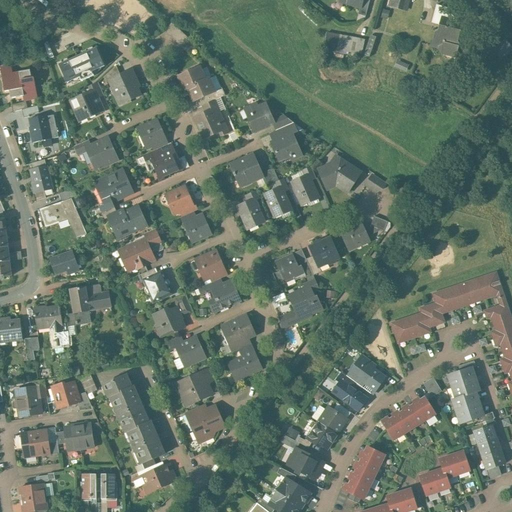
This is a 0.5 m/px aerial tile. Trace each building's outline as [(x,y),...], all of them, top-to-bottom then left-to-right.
[(370,0),(362,0),(361,8),(360,8),(358,15),(365,17),(370,0)] [(394,0),(393,7),(406,11),(409,0),(407,0),(394,0)] [(446,8),(436,5),(432,23),(440,25),(442,28),(441,32),(438,31),(436,33),(432,46),(438,48),(441,53),(445,54),(445,52),(447,51),(456,53),(458,45),(457,42),(461,24),(460,23),(460,25),(453,23),(453,21),(448,20),(449,14),(449,12),(447,9),(446,8)] [(188,39),(172,23),(164,31),(181,47),(188,39)] [(361,57),(365,39),(334,32),(330,50),(361,57)] [(371,56),(377,37),(372,35),(365,54),(371,56)] [(495,48),(503,59),(511,51),(511,45),(507,38),(495,48)] [(195,44),(188,39),(181,47),(187,53),(195,44)] [(97,48),(59,65),(67,83),(79,78),(81,82),(94,76),(92,72),(105,66),(97,48)] [(11,65),(1,67),(3,83),(5,92),(9,91),(11,99),(23,96),(24,99),(25,99),(27,99),(29,100),(31,100),(34,100),(37,97),(35,88),(34,78),(32,78),(30,70),(13,73),(11,65)] [(116,66),(103,78),(106,83),(110,81),(120,76),(116,66)] [(200,68),(191,72),(189,71),(187,72),(186,74),(178,77),(180,82),(183,83),(186,90),(189,88),(206,81),(206,80),(200,68)] [(120,76),(110,81),(118,100),(123,98),(125,103),(140,96),(137,89),(139,88),(131,71),(120,76)] [(206,81),(189,88),(192,95),(191,97),(193,102),(207,96),(215,92),(215,91),(209,79),(206,80),(206,81)] [(98,83),(88,87),(91,92),(94,91),(97,99),(104,96),(98,83)] [(222,88),(215,91),(215,92),(207,96),(210,103),(214,101),(225,96),(222,88)] [(91,92),(71,101),(78,117),(85,114),(87,119),(103,111),(97,99),(94,91),(91,92)] [(210,103),(202,106),(205,114),(217,108),(214,101),(210,103)] [(25,102),(11,106),(13,113),(22,110),(27,109),(25,102)] [(265,105),(259,108),(255,106),(245,110),(255,132),(273,124),(272,121),(273,121),(265,105)] [(27,109),(22,110),(24,118),(29,117),(29,115),(38,113),(37,106),(27,109)] [(205,114),(195,118),(204,139),(221,131),(219,126),(224,124),(217,108),(205,114)] [(273,121),(272,121),(273,124),(276,131),(281,129),(293,124),(294,123),(284,116),(273,121)] [(46,117),(38,119),(38,118),(30,120),(32,132),(31,132),(33,143),(50,139),(58,137),(54,123),(47,124),(46,117)] [(160,131),(156,123),(147,127),(144,126),(137,129),(143,140),(147,138),(149,139),(151,144),(165,138),(162,131),(160,131)] [(293,124),(281,129),(284,137),(292,134),(292,135),(297,133),(293,124)] [(284,137),(271,143),(279,161),(290,157),(291,160),(302,156),(292,135),(292,134),(284,137)] [(165,138),(151,144),(154,151),(156,150),(168,145),(165,138)] [(108,139),(91,146),(92,149),(88,152),(93,163),(97,161),(100,168),(118,161),(108,139)] [(88,141),(75,147),(78,156),(88,152),(92,149),(91,146),(88,141)] [(154,151),(143,156),(146,163),(152,161),(152,160),(159,157),(156,150),(154,151)] [(159,157),(152,160),(152,161),(156,169),(159,177),(160,179),(164,177),(182,169),(173,150),(159,157)] [(253,155),(231,165),(234,174),(234,175),(235,177),(236,177),(240,187),(262,178),(263,177),(262,174),(253,155)] [(360,174),(336,159),(331,166),(319,172),(327,188),(328,188),(326,183),(334,180),(341,184),(339,186),(348,192),(360,174)] [(45,160),(32,164),(33,170),(40,168),(40,169),(47,167),(45,160)] [(152,161),(146,163),(144,164),(148,172),(156,169),(152,161)] [(47,167),(40,169),(40,168),(33,170),(31,170),(34,183),(32,183),(35,194),(52,190),(47,167)] [(311,167),(303,171),(306,177),(308,176),(310,181),(316,178),(311,167)] [(273,169),(262,174),(263,177),(262,178),(266,187),(276,182),(279,181),(273,169)] [(123,171),(95,184),(105,205),(112,202),(132,193),(123,171)] [(306,177),(292,183),(302,206),(318,199),(310,181),(308,176),(306,177)] [(386,185),(372,176),(365,186),(376,192),(383,189),(386,185)] [(279,181),(276,182),(279,189),(281,188),(283,193),(289,190),(284,179),(279,181)] [(279,189),(265,195),(275,218),(291,211),(283,193),(281,188),(279,189)] [(73,189),(59,194),(62,203),(72,199),(76,210),(81,208),(73,189)] [(184,189),(174,193),(172,192),(165,195),(170,207),(174,205),(177,206),(179,211),(193,205),(192,203),(190,198),(187,197),(184,189)] [(257,191),(245,196),(248,202),(254,200),(255,201),(260,199),(257,191)] [(62,203),(40,210),(46,228),(69,220),(77,239),(87,234),(76,210),(72,199),(62,203)] [(248,202),(238,207),(248,230),(264,223),(255,201),(254,200),(248,202)] [(112,202),(105,205),(99,207),(102,213),(115,208),(112,202)] [(193,205),(179,211),(182,217),(194,212),(198,210),(194,202),(192,203),(193,205)] [(138,207),(125,213),(124,211),(117,213),(108,217),(108,218),(115,233),(122,230),(125,236),(147,226),(138,207)] [(115,208),(102,213),(105,220),(108,218),(108,217),(117,213),(115,208)] [(182,217),(180,218),(183,225),(184,224),(196,218),(194,212),(182,217)] [(196,218),(184,224),(192,243),(211,235),(202,216),(196,218)] [(388,222),(374,217),(371,226),(384,232),(388,222)] [(361,223),(341,232),(349,251),(369,242),(361,223)] [(156,229),(146,234),(149,239),(152,248),(162,243),(156,229)] [(0,234),(0,248),(8,247),(7,233),(0,234)] [(149,239),(121,251),(123,256),(121,257),(126,267),(127,267),(128,269),(132,270),(136,268),(137,270),(150,264),(149,262),(155,260),(150,249),(152,248),(149,239)] [(330,239),(321,242),(321,241),(315,244),(315,245),(313,246),(311,250),(314,256),(319,267),(327,263),(330,264),(334,262),(335,260),(337,259),(333,251),(334,248),(330,239)] [(0,248),(0,262),(10,261),(8,247),(0,248)] [(72,252),(50,260),(56,275),(75,268),(73,263),(76,262),(72,252)] [(215,254),(208,257),(207,256),(195,261),(200,270),(203,269),(207,278),(209,277),(224,270),(221,262),(219,263),(215,254)] [(292,255),(276,262),(280,271),(273,274),(278,286),(287,283),(288,284),(303,278),(303,277),(305,276),(301,266),(298,268),(292,255)] [(314,256),(306,260),(308,263),(313,276),(322,272),(319,267),(314,256)] [(10,261),(0,262),(0,277),(12,276),(10,261)] [(313,276),(308,263),(301,266),(305,276),(307,279),(313,276)] [(156,269),(139,276),(142,282),(144,281),(143,280),(158,274),(156,269)] [(224,270),(209,277),(212,283),(220,279),(227,276),(224,270)] [(158,274),(143,280),(144,281),(146,287),(145,289),(145,292),(146,294),(148,296),(150,296),(153,302),(171,294),(162,272),(158,274)] [(506,305),(496,274),(492,275),(497,292),(496,292),(497,295),(501,306),(501,307),(506,305)] [(492,275),(480,279),(486,299),(497,295),(496,292),(497,292),(492,275)] [(212,283),(199,289),(202,295),(209,292),(211,291),(223,285),(220,279),(212,283)] [(315,279),(303,284),(305,290),(309,288),(309,289),(317,285),(315,279)] [(480,279),(468,283),(474,299),(480,297),(481,301),(486,299),(480,279)] [(223,285),(211,291),(216,301),(216,302),(218,301),(219,302),(219,301),(223,302),(225,308),(227,307),(240,301),(231,282),(223,285)] [(468,283),(457,287),(463,306),(481,301),(480,297),(474,299),(468,283)] [(101,286),(85,288),(89,311),(111,308),(109,292),(102,293),(101,286)] [(457,287),(445,291),(451,307),(457,305),(458,308),(463,306),(457,287)] [(85,288),(71,290),(75,313),(75,314),(74,314),(76,326),(78,326),(78,323),(91,321),(89,311),(85,288)] [(305,290),(290,297),(296,310),(298,316),(308,311),(310,314),(321,309),(317,300),(315,301),(309,289),(309,288),(305,290)] [(451,307),(445,291),(433,295),(436,304),(437,304),(440,314),(441,314),(458,308),(457,305),(451,307)] [(184,298),(177,301),(175,305),(177,308),(181,316),(190,312),(184,298)] [(218,301),(216,302),(216,301),(211,303),(215,312),(219,310),(219,311),(220,310),(221,313),(229,310),(227,307),(225,308),(223,302),(219,301),(219,302),(218,301)] [(436,304),(428,307),(429,307),(421,310),(423,315),(423,314),(427,325),(428,328),(444,323),(441,314),(440,314),(437,304),(436,304)] [(501,306),(489,310),(493,323),(510,317),(506,305),(501,307),(501,306)] [(480,306),(473,308),(475,315),(482,312),(480,306)] [(60,307),(47,309),(46,307),(35,309),(37,329),(51,327),(62,326),(60,307)] [(171,311),(168,309),(153,316),(157,324),(161,326),(164,334),(173,330),(177,332),(183,329),(180,322),(182,318),(181,316),(177,308),(171,311)] [(296,310),(278,318),(280,321),(281,331),(312,318),(310,314),(308,311),(298,316),(296,310)] [(75,313),(66,315),(68,328),(76,326),(74,314),(75,314),(75,313)] [(423,315),(416,317),(416,316),(408,319),(414,338),(430,333),(428,328),(427,325),(423,314),(423,315)] [(246,317),(222,328),(230,346),(245,339),(255,335),(246,317)] [(458,317),(452,319),(454,326),(460,323),(458,317)] [(511,322),(510,317),(493,323),(498,338),(511,333),(511,322)] [(10,319),(0,320),(0,339),(7,339),(7,342),(22,340),(20,321),(10,322),(10,319)] [(408,319),(399,322),(400,322),(392,325),(398,343),(414,338),(408,319)] [(62,326),(51,327),(54,347),(64,345),(69,344),(68,331),(65,331),(64,326),(62,326)] [(511,333),(498,338),(503,353),(511,350),(511,333)] [(181,337),(168,342),(172,350),(176,348),(176,347),(184,344),(181,337)] [(38,338),(31,339),(33,352),(40,352),(38,338)] [(184,344),(176,347),(176,348),(181,358),(185,367),(205,358),(196,338),(184,344)] [(31,339),(24,340),(27,361),(35,360),(34,353),(33,352),(31,339)] [(245,339),(230,346),(233,353),(239,350),(251,344),(247,345),(245,339)] [(485,339),(479,341),(481,347),(488,345),(485,339)] [(245,358),(229,365),(237,383),(248,378),(250,379),(253,378),(255,372),(261,370),(254,352),(254,350),(251,344),(239,350),(241,355),(244,356),(245,358)] [(424,345),(417,347),(419,353),(426,351),(424,345)] [(417,347),(411,349),(413,356),(419,353),(417,347)] [(511,350),(503,353),(507,365),(511,363),(511,350)] [(368,360),(363,366),(363,365),(361,367),(362,368),(357,375),(356,376),(364,382),(376,391),(385,378),(373,370),(376,365),(362,355),(362,356),(368,360)] [(181,358),(175,361),(174,363),(177,369),(179,370),(185,367),(181,358)] [(495,366),(488,368),(490,375),(497,373),(495,366)] [(213,380),(207,369),(202,371),(201,373),(207,386),(208,382),(213,380)] [(471,369),(449,376),(453,388),(475,381),(471,369)] [(357,375),(351,371),(347,377),(360,387),(364,382),(356,376),(357,375)] [(201,373),(179,383),(184,395),(182,396),(186,406),(211,395),(207,386),(201,373)] [(347,377),(342,373),(336,381),(341,385),(344,382),(353,389),(356,384),(360,387),(347,377)] [(87,394),(98,390),(92,375),(82,378),(87,394)] [(137,397),(132,387),(131,387),(126,375),(103,385),(109,398),(110,397),(126,433),(128,432),(141,465),(154,459),(164,455),(161,446),(160,446),(154,431),(150,422),(148,423),(144,413),(138,397),(137,397)] [(434,377),(424,383),(432,397),(442,391),(434,377)] [(37,387),(39,398),(47,397),(45,381),(45,380),(33,382),(34,388),(37,387)] [(475,381),(453,388),(456,399),(457,400),(475,393),(479,392),(475,381)] [(74,382),(64,385),(64,384),(52,387),(56,402),(59,401),(61,408),(78,404),(80,403),(78,395),(74,382)] [(353,389),(344,382),(341,385),(337,392),(344,398),(343,400),(358,411),(367,399),(353,389)] [(37,387),(34,388),(16,391),(18,401),(39,398),(37,387)] [(503,390),(496,392),(498,399),(505,397),(503,390)] [(86,393),(78,395),(80,403),(78,404),(80,411),(93,410),(86,393)] [(475,393),(457,400),(456,399),(453,400),(457,412),(479,405),(475,393)] [(39,398),(18,401),(15,403),(16,408),(18,408),(19,411),(22,411),(22,417),(24,416),(25,418),(29,418),(30,415),(41,414),(39,398)] [(413,403),(414,405),(424,421),(435,414),(425,398),(420,402),(418,399),(413,403)] [(204,405),(186,413),(189,419),(207,411),(204,405)] [(404,411),(414,428),(424,421),(414,405),(410,408),(408,406),(402,409),(404,411)] [(479,405),(457,412),(461,424),(483,417),(479,405)] [(347,420),(329,407),(319,422),(319,423),(337,435),(347,420)] [(207,411),(189,419),(198,440),(201,441),(206,439),(207,436),(216,433),(217,430),(224,427),(219,416),(216,415),(213,408),(207,411)] [(394,418),(404,434),(414,428),(404,411),(399,414),(398,412),(392,416),(394,418)] [(404,434),(394,418),(389,421),(388,418),(382,422),(394,441),(404,434)] [(508,419),(501,421),(504,428),(510,425),(508,419)] [(99,423),(91,425),(93,436),(104,435),(99,423)] [(337,435),(319,423),(308,439),(319,447),(320,445),(327,450),(333,441),(334,442),(339,436),(337,435)] [(91,424),(78,426),(81,450),(94,448),(93,436),(91,425),(91,424)] [(78,426),(64,428),(65,432),(66,444),(68,452),(81,450),(78,426)] [(282,442),(294,448),(302,433),(289,426),(282,442)] [(487,428),(474,432),(479,445),(496,439),(492,427),(492,426),(487,428)] [(47,431),(39,432),(39,433),(34,434),(37,456),(49,454),(50,454),(49,444),(47,431)] [(65,432),(56,433),(58,442),(58,445),(66,444),(65,432)] [(34,434),(29,435),(29,433),(21,434),(21,436),(23,449),(25,458),(37,456),(34,434)] [(21,436),(13,437),(13,439),(15,451),(23,449),(21,436)] [(429,436),(419,442),(422,447),(432,441),(429,436)] [(446,444),(443,439),(438,442),(441,448),(446,444)] [(496,439),(479,445),(483,457),(500,452),(496,439)] [(58,442),(49,444),(50,454),(49,454),(50,455),(59,454),(58,445),(58,442)] [(413,445),(408,449),(412,454),(417,450),(413,445)] [(359,458),(362,459),(379,467),(385,456),(367,448),(365,453),(362,452),(359,458)] [(310,456),(296,449),(288,465),(302,472),(310,456)] [(452,456),(459,475),(470,471),(463,452),(452,456)] [(500,452),(483,457),(487,470),(504,464),(500,452)] [(324,463),(310,456),(302,472),(316,480),(324,463)] [(459,475),(452,456),(440,460),(443,469),(444,469),(447,479),(459,475)] [(154,459),(142,464),(145,470),(156,465),(154,459)] [(357,470),(374,478),(379,467),(362,459),(360,464),(357,463),(354,469),(357,470)] [(169,464),(131,480),(135,489),(145,485),(148,492),(176,480),(169,464)] [(296,476),(280,468),(277,473),(286,479),(292,482),(296,476)] [(432,473),(438,492),(450,488),(447,479),(444,469),(443,469),(432,473)] [(351,481),(369,489),(374,478),(357,470),(354,475),(352,474),(349,480),(351,481)] [(92,473),(84,473),(84,475),(82,475),(82,483),(81,483),(81,502),(92,501),(92,500),(97,500),(96,492),(99,492),(99,479),(96,479),(96,475),(92,475),(92,473)] [(438,492),(432,473),(420,477),(426,496),(438,492)] [(116,475),(104,475),(104,479),(99,479),(99,492),(101,492),(102,500),(106,500),(106,501),(117,501),(117,483),(116,483),(116,475)] [(292,482),(286,479),(278,492),(302,507),(304,503),(307,503),(309,499),(308,497),(310,494),(292,482)] [(369,489),(351,481),(349,486),(346,484),(344,491),(350,494),(361,499),(364,500),(369,489)] [(44,484),(20,488),(21,495),(22,495),(23,500),(45,497),(44,484)] [(411,490),(399,494),(405,511),(407,511),(417,509),(411,492),(411,490)] [(422,507),(417,490),(411,492),(417,509),(422,507)] [(302,507),(278,492),(269,505),(275,509),(279,511),(299,511),(302,507)] [(361,499),(350,494),(348,499),(359,504),(361,499)] [(392,511),(405,511),(399,494),(387,497),(389,505),(390,505),(392,511)] [(45,497),(23,500),(24,506),(22,506),(23,511),(32,511),(35,511),(47,510),(45,497)] [(269,505),(260,499),(257,504),(267,511),(273,511),(275,509),(269,505)]
